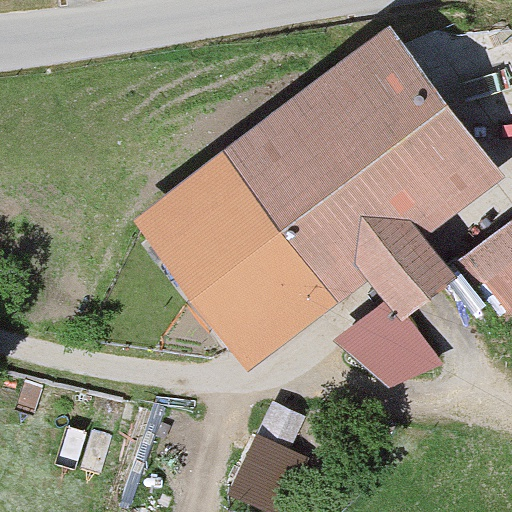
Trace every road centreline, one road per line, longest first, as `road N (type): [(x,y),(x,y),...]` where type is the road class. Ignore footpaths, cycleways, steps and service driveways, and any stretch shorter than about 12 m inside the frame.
road 1 (track): [(0,345),(97,369),(222,384),(284,381)]
road 2 (unclassified): [(0,43),(272,0)]
